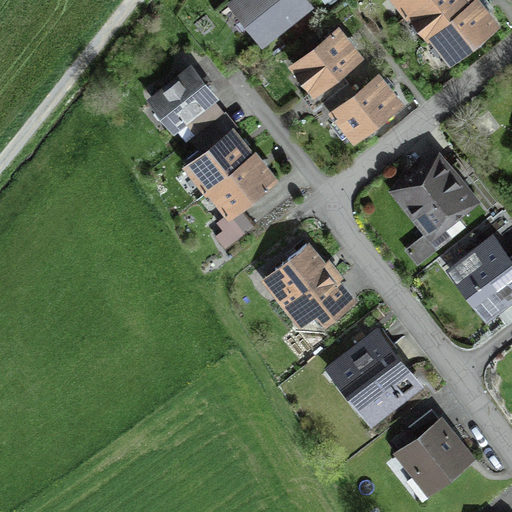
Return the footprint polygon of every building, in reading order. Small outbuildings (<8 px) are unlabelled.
[(308,10),(299,0),(241,0),(232,7),(263,46),(308,10)] [(451,59),(495,24),(486,13),(476,0),(473,0),(474,0),(473,0),(398,0),(410,14),(411,13),(432,39),(434,38),(451,59)] [(358,55),(339,30),(294,64),(313,89),(332,76),(358,55)] [(177,126),(213,96),(191,70),(155,99),(177,126)] [(329,116),(349,99),(332,76),(313,89),(303,97),(321,122),(329,116)] [(406,109),(380,77),(349,99),(329,116),(355,149),(406,109)] [(245,141),(235,128),(189,165),(229,215),(275,178),(264,164),(245,141)] [(483,210),(442,159),(405,186),(433,220),(418,232),(431,249),(483,210)] [(224,229),(215,236),(225,249),(234,243),(224,229)] [(511,247),(499,231),(458,262),(491,307),(511,290),(511,247)] [(355,305),(309,245),(262,281),(300,331),(317,318),(325,328),(355,305)] [(425,391),(378,330),(326,370),(373,431),(425,391)] [(476,460),(444,421),(398,458),(430,497),(476,460)]
